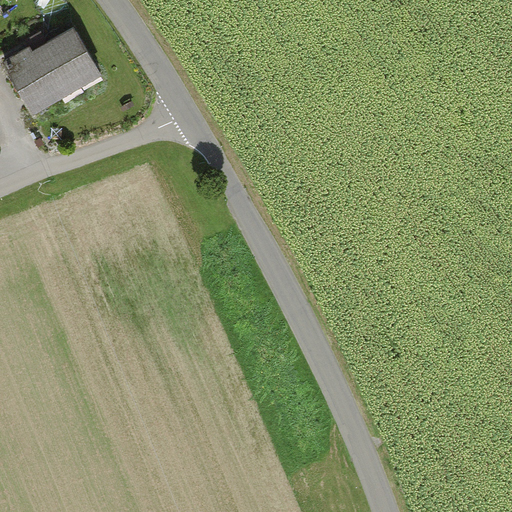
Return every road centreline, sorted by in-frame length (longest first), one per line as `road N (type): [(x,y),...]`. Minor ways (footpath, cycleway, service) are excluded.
road 1 (unclassified): [(382,511),(290,297),(190,120)]
road 2 (residential): [(190,120),(0,188)]
road 3 (unclassified): [(190,120),(116,0)]
